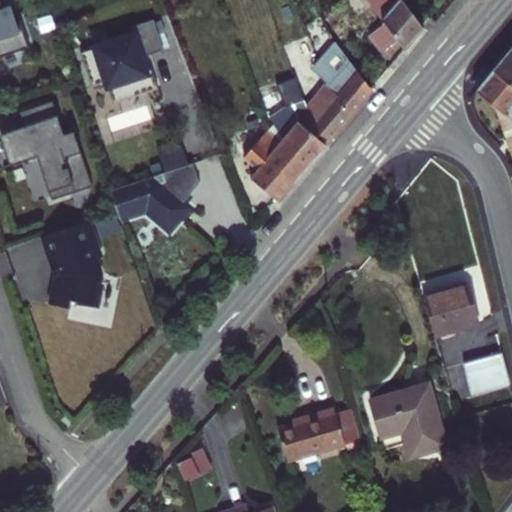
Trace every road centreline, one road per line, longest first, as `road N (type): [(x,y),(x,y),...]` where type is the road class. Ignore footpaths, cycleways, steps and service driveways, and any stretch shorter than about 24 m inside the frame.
road 1 (secondary): [(97,477),(417,99)]
road 2 (residential): [(417,99),(483,165),(511,262)]
road 3 (residential): [(97,477),(42,429),(0,316)]
road 4 (secondary): [(417,99),(501,0)]
